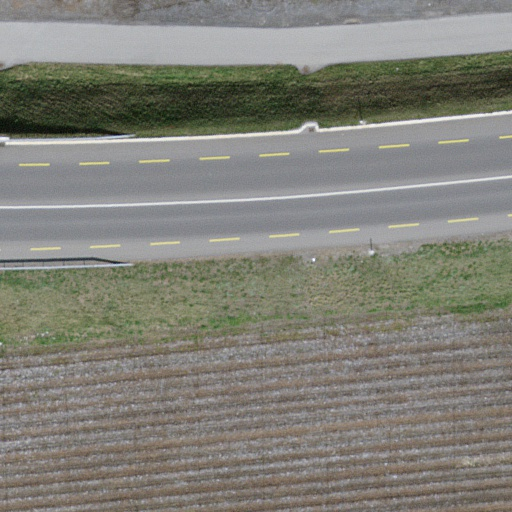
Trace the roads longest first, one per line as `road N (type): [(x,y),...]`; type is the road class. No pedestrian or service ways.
road 1 (primary): [(511,174),(291,195),(0,206)]
road 2 (unclassified): [(511,29),(285,46),(0,40)]
